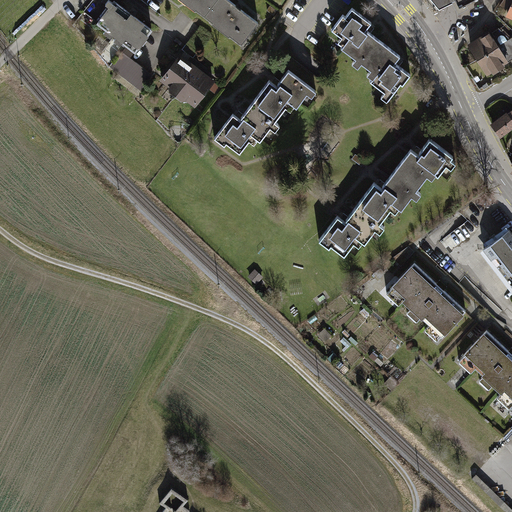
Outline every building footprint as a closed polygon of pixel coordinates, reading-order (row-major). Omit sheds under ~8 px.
[(151,30),(113,0),(95,23),(133,53),(151,30)] [(255,22),(226,0),(179,0),(237,45),(255,22)] [(482,0),(428,0),(439,12),(445,8),(451,5),(456,14),(482,0)] [(342,13),(331,28),(344,38),(338,45),(356,60),(351,66),(356,70),(360,65),(380,41),(366,30),(371,23),(353,8),(346,16),(342,13)] [(511,37),(499,46),(489,31),(467,45),(488,77),(511,61),(511,37)] [(380,97),(386,102),(407,76),(395,67),(402,58),(380,41),(360,65),(371,74),(368,78),(384,91),(380,97)] [(195,106),(215,80),(179,52),(159,78),(195,106)] [(111,68),(141,91),(152,77),(123,53),(111,68)] [(309,101),(316,91),(286,69),(275,84),(268,79),(240,118),(232,113),(214,138),(224,145),(226,142),(240,152),(249,139),(254,143),(259,137),(261,139),(270,127),(275,130),(279,125),(273,121),(285,106),(290,110),(294,105),(297,107),(304,97),(309,101)] [(511,111),(508,115),(506,113),(492,123),(502,138),(511,131),(511,111)] [(452,156),(429,140),(417,156),(412,163),(427,173),(435,179),(452,156)] [(411,151),(382,192),(395,201),(393,203),(402,209),(427,173),(412,163),(417,156),(411,151)] [(352,161),(361,168),(365,163),(356,156),(352,161)] [(382,192),(373,185),(346,222),(336,215),(319,239),(345,256),(356,240),(364,245),(393,203),(395,201),(382,192)] [(483,200),(463,215),(468,222),(488,207),(483,200)] [(511,234),(508,230),(484,248),(511,283),(511,234)] [(400,266),(414,253),(409,248),(393,259),(400,266)] [(468,312),(414,263),(384,296),(397,309),(402,304),(408,310),(404,315),(414,324),(419,319),(428,327),(422,332),(437,346),(468,312)] [(254,269),(247,276),(256,284),(263,277),(254,269)] [(360,313),(365,318),(369,313),(364,308),(360,313)] [(324,328),(317,335),(324,342),(331,335),(324,328)] [(511,407),(511,356),(484,330),(457,359),(471,372),(476,367),(479,370),(483,375),(477,381),(488,391),(492,387),(498,392),(501,395),(494,402),(507,413),(511,407)] [(344,337),(339,341),(347,349),(351,344),(344,337)] [(387,346),(385,348),(392,354),(394,352),(387,346)] [(377,357),(374,361),(381,366),(384,363),(377,357)] [(396,385),(389,379),(385,384),(391,390),(396,385)] [(192,511),(191,511),(183,505),(188,498),(171,486),(160,502),(167,507),(163,511),(192,511)]
